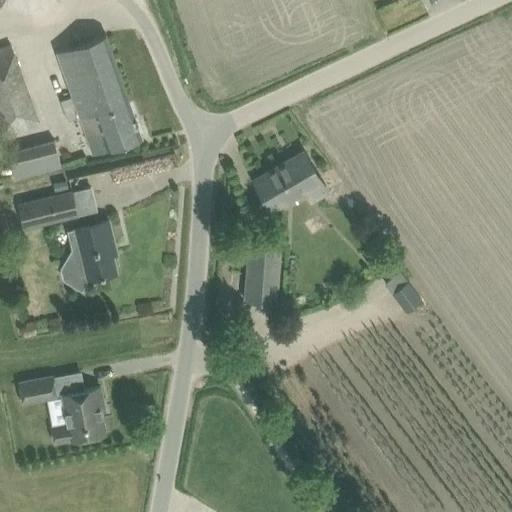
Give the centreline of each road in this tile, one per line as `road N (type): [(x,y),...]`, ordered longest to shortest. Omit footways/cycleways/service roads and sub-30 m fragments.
road 1 (unclassified): [(158,511),(192,328),(201,139)]
road 2 (unclassified): [(201,139),(495,0)]
road 3 (unclassified): [(201,139),(128,0)]
